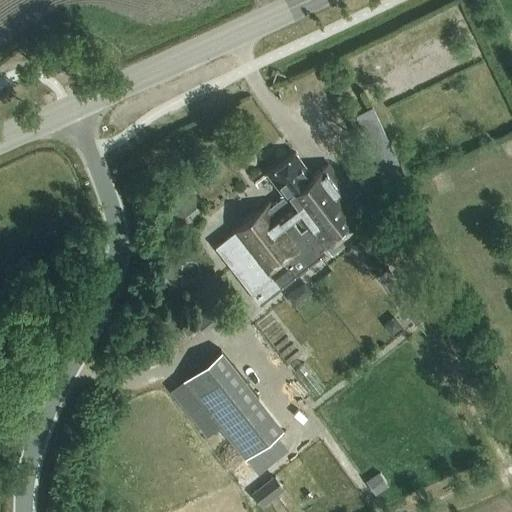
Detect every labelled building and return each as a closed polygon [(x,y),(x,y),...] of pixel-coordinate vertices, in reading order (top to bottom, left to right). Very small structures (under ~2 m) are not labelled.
[(358,111),(374,159),(399,150),(382,102),(358,111)] [(280,194),(282,197),(324,250),(355,225),(369,214),(329,163),(314,175),(296,153),(268,175),(282,192),(280,194)] [(324,250),(282,197),(230,237),(231,238),(215,251),(233,272),(248,259),(261,276),(245,288),(261,309),(325,259),(329,265),(365,237),(355,225),(324,250)] [(389,267),(378,276),(414,324),(426,316),(389,267)] [(223,296),(199,315),(210,329),(234,311),(223,296)] [(181,326),(187,334),(193,329),(187,321),(181,326)] [(183,380),(244,457),(283,427),(222,349),(183,380)] [(379,473),(367,482),(374,492),(386,484),(387,483),(379,473)] [(274,477),(252,494),(262,508),(284,491),(274,477)]
